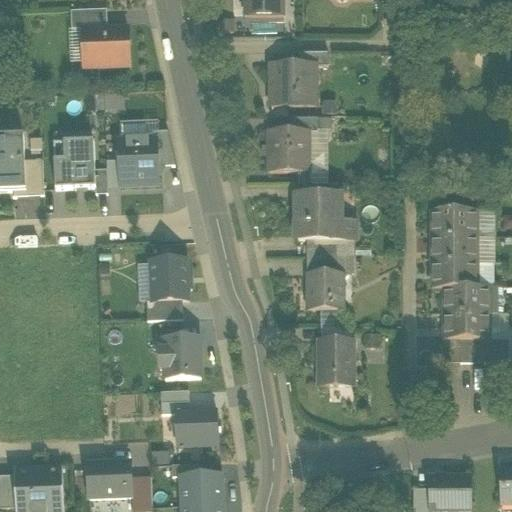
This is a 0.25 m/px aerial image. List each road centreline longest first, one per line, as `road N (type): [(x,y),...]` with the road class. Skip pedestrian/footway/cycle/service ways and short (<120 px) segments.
road 1 (residential): [(411,448),(409,204),(401,186),(403,48),(396,35)]
road 2 (tertiary): [(216,220),(249,322),(273,465)]
road 3 (residential): [(396,35),(382,44),(175,48)]
road 4 (residential): [(0,230),(216,220)]
road 5 (tertiary): [(175,48),(216,220)]
road 6 (residential): [(411,448),(273,465)]
